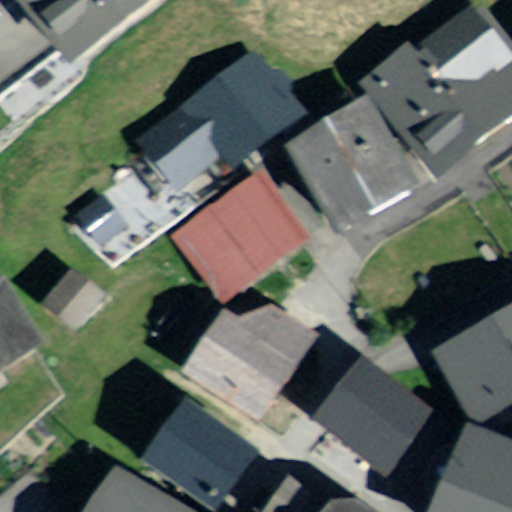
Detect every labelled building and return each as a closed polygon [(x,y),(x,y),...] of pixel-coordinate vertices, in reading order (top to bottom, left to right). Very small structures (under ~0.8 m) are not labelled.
[(155,0),(54,0),(39,12),(78,61),(155,0)] [(511,72),(470,17),(373,91),(401,128),(440,179),(511,124),(511,72)] [(295,114),(251,54),(143,132),(187,193),(295,114)] [(366,117),(298,154),(317,188),(342,234),(410,198),(366,117)] [(303,243),(258,182),(186,235),(231,296),(282,259),(303,243)] [(104,297),(81,276),(53,308),(75,328),(104,297)] [(0,296),(0,374),(35,354),(0,296)] [(250,302),(199,380),(256,418),(273,391),(307,340),(250,302)] [(511,322),(443,362),(479,425),(511,405),(511,322)] [(373,382),(334,431),(354,448),(379,467),(418,418),(373,382)] [(170,444),(155,466),(219,508),(250,462),(186,420),(170,444)] [(511,511),(511,462),(474,446),(445,511),(511,511)] [(95,511),(159,511),(112,484),(95,511)]
